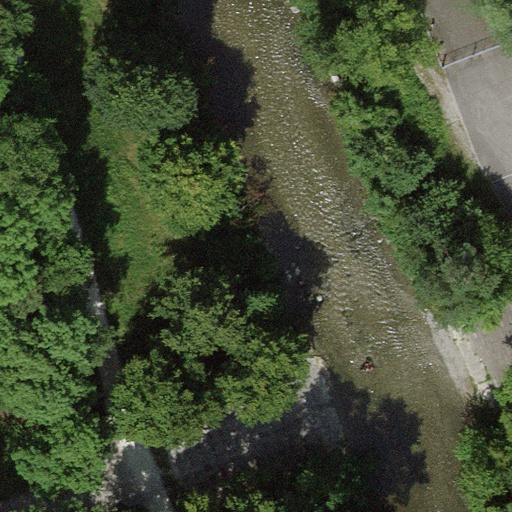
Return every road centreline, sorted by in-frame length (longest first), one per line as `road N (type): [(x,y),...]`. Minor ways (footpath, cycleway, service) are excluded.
road 1 (track): [(0,9),(162,511)]
road 2 (track): [(511,342),(16,511)]
road 3 (track): [(499,143),(436,92),(400,0)]
